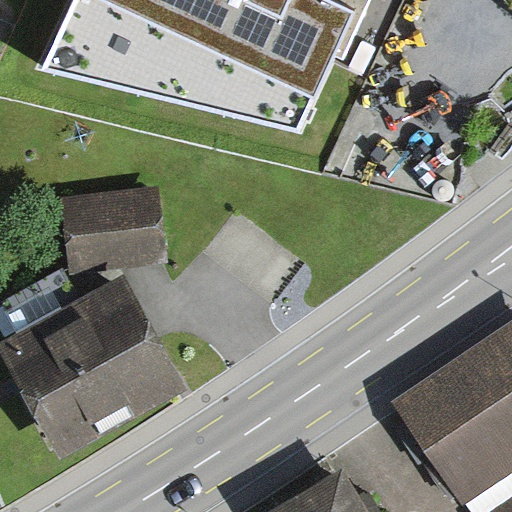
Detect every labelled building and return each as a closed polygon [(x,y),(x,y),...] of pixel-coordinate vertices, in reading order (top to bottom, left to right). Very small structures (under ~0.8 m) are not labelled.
[(340,0),(67,0),(50,40),(297,97),(340,0)] [(156,192),(68,201),(76,278),(164,269),(156,192)] [(141,286),(26,354),(85,452),(199,384),(141,286)] [(511,329),(405,401),(472,501),(511,473),(511,329)] [(383,511),(358,471),(292,511),(383,511)]
